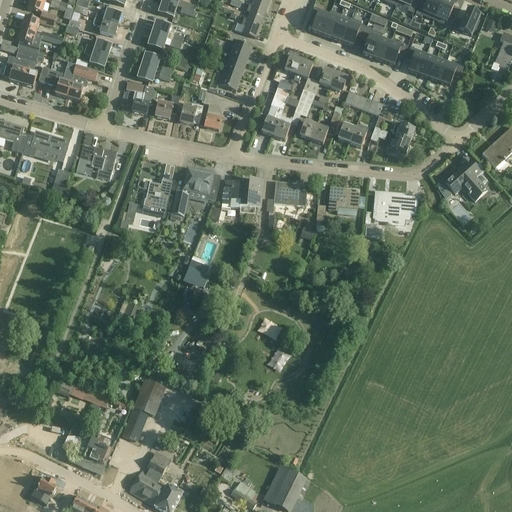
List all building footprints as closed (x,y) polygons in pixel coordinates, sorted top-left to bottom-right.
[(42,13),(45,4),(31,0),(30,0),(27,12),(42,16),(42,13)] [(81,0),(77,0),(75,7),(87,10),(89,3),(81,0)] [(124,9),(126,0),(110,0),(109,4),(124,9)] [(163,0),(162,3),(177,8),(182,10),(182,9),(185,10),(186,5),(179,3),(179,0),(163,0)] [(241,4),(232,0),(230,6),(239,9),(241,4)] [(266,13),(270,0),(251,0),(255,1),(253,7),(249,6),(249,7),(266,13)] [(300,0),(299,8),(309,10),(311,0),(300,0)] [(378,0),(378,1),(395,8),(398,0),(378,0)] [(398,0),(395,8),(396,8),(397,6),(408,11),(407,11),(407,13),(413,16),(418,4),(413,1),(413,0),(398,0)] [(420,5),(415,16),(421,19),(422,17),(433,22),(442,1),(440,0),(428,0),(425,7),(420,5)] [(58,11),(59,8),(58,7),(59,3),(52,1),(49,9),(58,11)] [(442,1),(433,22),(445,27),(444,29),(450,31),(455,20),(450,17),(454,6),(442,1)] [(65,14),(67,6),(68,6),(59,3),(58,7),(59,8),(58,11),(65,14)] [(162,3),(158,16),(173,21),(177,8),(162,3)] [(261,26),(266,13),(249,7),(247,13),(250,15),(247,21),(261,26)] [(193,13),(185,10),(182,9),(182,10),(180,15),(191,18),(193,13)] [(314,9),(309,21),(315,23),(311,33),(322,37),(331,13),(330,13),(328,17),(319,14),(320,12),(314,9)] [(457,20),(452,32),(458,35),(459,33),(471,38),(474,30),(475,31),(479,23),(477,22),(480,17),(467,11),(462,23),(457,20)] [(118,28),(121,17),(107,12),(105,19),(97,16),(95,21),(118,28)] [(42,16),(40,20),(55,24),(57,18),(42,13),(42,16)] [(331,13),(322,37),(332,40),(341,17),(331,13)] [(341,17),(332,40),(342,44),(351,21),(350,20),(349,25),(339,21),(341,17)] [(35,36),(39,25),(39,24),(25,20),(21,32),(35,36)] [(53,30),(55,24),(40,20),(39,24),(39,25),(53,30)] [(255,40),(261,26),(247,21),(244,20),(241,27),(245,28),(242,35),(255,40)] [(114,40),(118,28),(95,21),(94,25),(102,28),(100,35),(114,40)] [(351,21),(342,44),(353,48),(356,39),(362,41),(366,29),(361,27),(361,24),(351,21)] [(497,24),(488,21),(485,31),(493,34),(497,24)] [(69,22),(68,29),(78,32),(80,26),(69,22)] [(167,40),(168,34),(170,28),(156,23),(152,36),(167,40)] [(397,27),(395,31),(395,32),(411,38),(413,33),(397,27)] [(76,38),(78,32),(68,29),(66,34),(76,38)] [(366,29),(362,41),(367,43),(362,56),(373,60),(382,36),(372,33),(372,31),(366,29)] [(32,48),(35,36),(21,32),(17,44),(32,48)] [(48,43),(49,40),(48,39),(49,36),(42,34),(40,40),(48,43)] [(168,34),(167,40),(171,42),(181,45),(183,39),(168,34)] [(49,36),(48,39),(49,40),(48,43),(56,45),(57,42),(57,39),(58,38),(49,36)] [(165,46),(167,40),(152,36),(148,48),(163,52),(165,46)] [(382,36),(373,60),(383,64),(392,40),(391,40),(391,42),(381,39),(382,36)] [(511,39),(503,36),(500,43),(503,45),(495,65),(493,64),(491,71),(498,74),(499,70),(508,74),(511,62),(511,39)] [(392,40),(383,64),(394,68),(397,58),(403,60),(407,48),(402,46),(402,44),(392,40)] [(236,44),(230,58),(247,65),(252,50),(245,47),(246,43),(241,41),(240,45),(236,44)] [(179,51),(181,45),(171,42),(169,48),(179,51)] [(107,59),(111,47),(97,43),(95,50),(87,47),(85,52),(107,59)] [(410,49),(406,61),(411,64),(408,73),(419,77),(426,55),(425,57),(416,54),(417,52),(410,49)] [(27,66),(30,54),(19,51),(15,62),(18,63),(27,66)] [(104,71),(107,59),(85,52),(84,56),(92,59),(89,66),(104,71)] [(32,67),(34,68),(37,57),(30,54),(27,66),(32,67)] [(188,65),(190,59),(178,55),(176,61),(188,65)] [(426,55),(419,77),(429,81),(437,59),(426,55)] [(156,73),(160,61),(145,56),(141,68),(156,73)] [(241,79),(247,65),(230,58),(225,73),(241,79)] [(284,73),(295,77),(296,77),(301,62),(290,58),(284,73)] [(437,59),(429,81),(439,84),(446,65),(436,62),(437,59)] [(9,82),(21,86),(25,71),(27,66),(18,63),(15,62),(9,60),(3,78),(9,80),(9,82)] [(176,61),(175,62),(174,68),(186,72),(188,65),(176,61)] [(300,79),(307,81),(313,67),(301,62),(296,77),(295,77),(293,82),(298,84),(300,79)] [(446,65),(439,84),(449,88),(453,79),(458,81),(463,69),(457,67),(456,69),(446,65)] [(27,66),(25,71),(21,86),(33,89),(37,75),(30,73),(32,67),(27,66)] [(98,73),(89,71),(86,70),(81,68),(75,67),(73,72),(76,73),(74,77),(86,81),(95,83),(96,79),(98,73)] [(152,85),(156,73),(141,68),(137,80),(152,85)] [(173,71),(162,68),(160,74),(171,77),(173,71)] [(43,70),(39,84),(47,86),(50,73),(43,70)] [(55,96),(67,99),(69,91),(71,85),(73,80),(73,79),(73,78),(74,78),(74,77),(76,73),(73,72),(66,70),(64,77),(58,75),(56,82),(59,83),(55,96)] [(319,86),(330,90),(336,75),(324,71),(319,86)] [(54,88),(56,82),(58,75),(50,73),(47,86),(54,88)] [(236,93),(241,79),(225,73),(220,87),(236,93)] [(171,77),(160,74),(158,81),(169,84),(171,77)] [(347,80),(336,75),(330,90),(342,94),(347,80)] [(83,89),(86,88),(88,85),(85,83),(86,81),(74,77),(74,78),(73,78),(73,79),(73,80),(71,85),(69,91),(67,99),(79,103),(83,89)] [(136,94),(143,96),(145,88),(127,84),(125,92),(136,94)] [(146,118),(149,106),(152,107),(156,91),(145,88),(143,96),(136,94),(132,114),(146,118)] [(198,102),(204,103),(206,91),(201,89),(198,102)] [(277,90),(275,95),(287,100),(289,94),(277,90)] [(299,102),(299,103),(305,105),(309,95),(303,93),(299,102)] [(344,106),(350,108),(355,96),(349,94),(344,106)] [(267,120),(261,134),(273,138),(278,124),(280,118),(283,112),(287,100),(275,95),(271,108),(267,120)] [(305,105),(311,107),(315,97),(309,95),(305,105)] [(350,108),(356,110),(361,98),(355,96),(350,108)] [(169,122),(171,115),(175,116),(179,99),(172,97),(170,106),(158,104),(155,119),(169,122)] [(320,97),(318,104),(324,106),(326,100),(320,97)] [(366,100),(361,98),(356,110),(362,112),(366,100)] [(362,112),(367,114),(372,103),(366,100),(362,112)] [(297,109),(292,123),(292,124),(297,126),(300,117),(305,105),(299,103),(297,109)] [(378,105),(372,103),(367,114),(373,117),(378,105)] [(305,105),(300,117),(307,119),(311,107),(305,105)] [(373,117),(378,118),(379,119),(384,107),(378,105),(373,117)] [(198,127),(203,109),(192,106),(191,111),(184,109),(180,125),(193,128),(193,126),(198,127)] [(222,121),(224,109),(210,106),(207,118),(207,117),(204,130),(219,133),(222,121)] [(389,109),(384,107),(379,119),(378,118),(374,130),(381,132),(389,109)] [(334,115),(329,125),(336,128),(340,117),(334,115)] [(278,124),(273,138),(284,143),(292,124),(292,123),(287,120),(280,118),(278,124)] [(22,155),(28,137),(23,136),(25,130),(0,122),(0,140),(13,144),(11,152),(22,155)] [(305,123),(300,138),(311,142),(316,127),(305,123)] [(344,123),(343,127),(338,141),(349,146),(355,131),(356,128),(344,123)] [(396,137),(410,143),(415,131),(400,126),(396,124),(391,135),(396,137)] [(316,127),(311,142),(323,146),(327,136),(328,132),(327,131),(316,127)] [(370,141),(376,144),(378,139),(380,132),(381,132),(374,130),(370,141)] [(511,131),(511,130),(482,157),(495,171),(511,155),(511,131)] [(366,135),(355,131),(349,146),(361,150),(366,135)] [(387,134),(380,132),(378,139),(384,141),(387,134)] [(36,133),(34,139),(28,137),(22,155),(33,158),(35,151),(58,158),(56,162),(64,165),(71,142),(64,140),(63,142),(36,133)] [(396,137),(394,142),(392,141),(386,155),(399,160),(402,153),(406,154),(410,143),(396,137)] [(83,147),(76,174),(85,176),(86,169),(90,170),(89,171),(93,172),(93,170),(99,172),(96,179),(110,183),(117,155),(104,151),(103,152),(83,147)] [(461,165),(466,170),(459,176),(457,174),(444,185),(455,197),(463,189),(469,195),(467,197),(469,198),(472,201),(475,204),(487,193),(482,187),(487,183),(481,176),(485,172),(478,165),(474,169),(467,161),(461,165)] [(170,185),(174,168),(166,167),(161,188),(149,186),(146,202),(144,201),(143,209),(149,210),(150,208),(165,212),(171,185),(170,185)] [(58,171),(54,185),(66,188),(70,175),(58,171)] [(184,219),(188,193),(208,197),(212,176),(188,171),(183,192),(176,191),(171,216),(184,219)] [(222,207),(231,208),(240,209),(239,217),(244,218),(256,219),(256,216),(260,217),(263,190),(258,190),(259,183),(250,183),(249,186),(232,185),(231,193),(223,192),(222,207)] [(118,185),(116,184),(109,194),(114,196),(118,185)] [(307,194),(299,193),(300,187),(276,184),(273,206),(297,208),(305,209),(307,194)] [(452,197),(442,186),(438,190),(446,202),(452,197)] [(357,211),(359,192),(330,189),(328,212),(337,213),(337,209),(357,211)] [(90,197),(78,193),(77,199),(83,201),(88,203),(90,197)] [(389,195),(389,197),(383,197),(384,195),(375,194),(372,222),(382,223),(382,213),(391,213),(390,226),(403,227),(403,223),(410,223),(411,217),(416,217),(417,204),(405,203),(406,197),(389,195)] [(129,205),(128,212),(135,213),(136,206),(129,205)] [(316,222),(323,223),(325,208),(317,207),(316,222)] [(222,212),(213,210),(210,221),(219,223),(222,212)] [(275,227),(276,218),(268,217),(267,230),(273,231),(273,227),(275,227)] [(127,232),(129,224),(122,223),(120,230),(127,232)] [(311,242),(314,234),(307,231),(304,239),(311,242)] [(89,261),(94,250),(89,248),(85,259),(89,261)] [(193,258),(189,268),(208,276),(212,266),(193,258)] [(283,345),(263,346),(263,361),(283,360),(283,345)] [(79,397),(79,399),(105,410),(109,401),(54,379),(49,392),(68,399),(70,393),(79,397)] [(145,382),(127,439),(139,443),(148,415),(156,418),(165,389),(145,382)] [(99,429),(103,418),(90,413),(85,424),(99,429)] [(100,435),(114,441),(117,433),(104,427),(100,435)] [(95,437),(91,444),(80,439),(70,463),(101,477),(111,453),(114,446),(95,437)] [(173,492),(155,481),(157,476),(161,478),(170,462),(156,454),(146,471),(149,472),(147,476),(141,473),(128,494),(160,511),(171,511),(181,496),(178,495),(179,492),(175,489),(173,492)] [(236,469),(229,465),(220,479),(228,485),(233,477),(232,476),(236,469)] [(310,483),(279,468),(263,502),(284,511),(291,511),(298,498),(302,500),(310,483)] [(50,501),(49,500),(50,497),(51,498),(52,496),(53,496),(56,491),(55,491),(56,488),(53,487),(54,484),(43,478),(36,493),(35,493),(32,499),(47,507),(50,501)] [(234,491),(230,497),(252,511),(256,506),(249,501),(255,493),(240,483),(234,491)] [(72,511),(84,511),(89,504),(77,497),(70,511),(72,511)]
